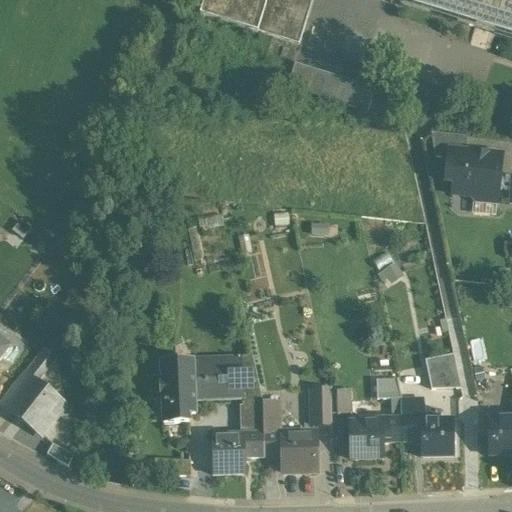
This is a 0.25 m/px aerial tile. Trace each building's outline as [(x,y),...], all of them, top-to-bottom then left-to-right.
[(298,46),(312,0),(204,0),(199,17),(257,35),(257,34),(298,46)] [(511,0),(377,0),(511,41),(511,0)] [(287,91),(371,108),(376,83),(292,66),(287,91)] [(466,138),(430,135),(434,159),(448,160),(449,153),(465,154),(466,138)] [(465,154),(449,153),(448,160),(446,176),(454,176),(452,197),(474,199),(480,195),(494,196),(494,201),(496,201),(497,195),(501,190),(502,183),(498,178),(500,158),(465,154)] [(0,343),(0,361),(9,351),(0,343)] [(14,390),(23,397),(33,385),(34,386),(54,361),(44,353),(25,378),(23,378),(14,390)] [(453,357),(425,363),(431,391),(460,391),(453,357)] [(240,360),(193,362),(194,402),(242,401),(240,360)] [(193,362),(160,364),(161,380),(151,380),(152,402),(153,402),(154,421),(163,421),(163,427),(188,425),(188,412),(195,412),(194,402),(193,362)] [(396,382),(376,382),(376,401),(391,401),(400,400),(396,382)] [(23,397),(11,413),(43,438),(54,424),(47,419),(58,405),(34,386),(33,385),(23,397)] [(328,393),(311,394),(312,427),(331,426),(330,402),(328,393)] [(350,393),(336,394),(337,415),(351,415),(350,393)] [(410,400),(410,420),(415,420),(415,423),(416,423),(424,423),(423,399),(410,400)] [(400,400),(391,401),(391,421),(400,421),(400,400)] [(400,421),(410,420),(410,400),(400,400),(400,421)] [(241,405),(242,440),(248,440),(248,437),(253,437),(252,417),(262,416),(261,404),(241,405)] [(262,416),(263,436),(272,436),(271,404),(261,404),(262,416)] [(253,437),(263,436),(262,416),(252,417),(253,437)] [(424,423),(416,423),(415,423),(415,420),(410,420),(400,421),(401,444),(421,443),(421,459),(452,458),(451,422),(424,423)] [(511,420),(487,421),(488,457),(511,456),(511,420)] [(391,421),(385,421),(385,424),(349,425),(350,461),(382,460),(381,445),(401,444),(400,421),(391,421)] [(253,437),(248,437),(248,440),(242,440),(212,441),(213,476),(244,476),(243,460),(263,459),(263,436),(253,437)] [(314,438),(278,439),(278,436),(272,436),(263,436),(263,459),(283,459),(283,475),(315,474),(314,438)] [(189,464),(155,465),(155,479),(190,478),(189,464)]
